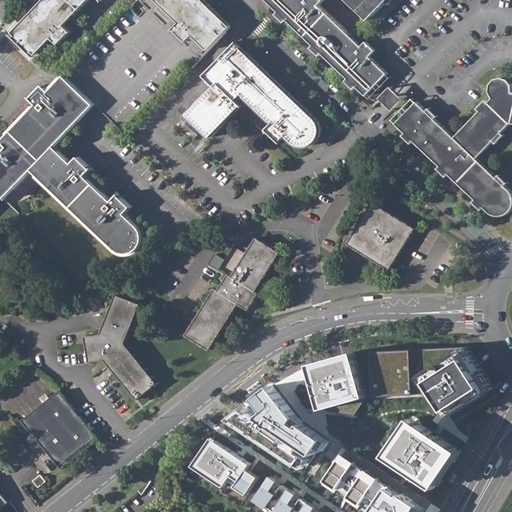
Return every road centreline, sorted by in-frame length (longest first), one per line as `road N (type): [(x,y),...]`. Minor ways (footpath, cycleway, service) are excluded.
road 1 (tertiary): [(53,511),(279,339),(354,315),(492,308)]
road 2 (residential): [(510,267),(234,0)]
